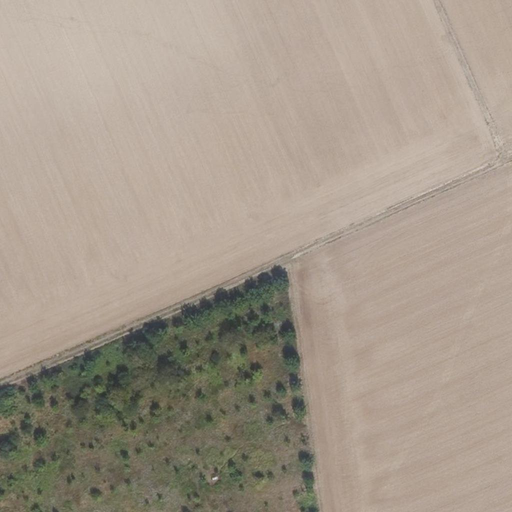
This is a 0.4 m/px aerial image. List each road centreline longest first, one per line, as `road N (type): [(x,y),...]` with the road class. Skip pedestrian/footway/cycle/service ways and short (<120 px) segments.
road 1 (track): [(0,382),(511,154)]
road 2 (track): [(433,0),(501,158)]
